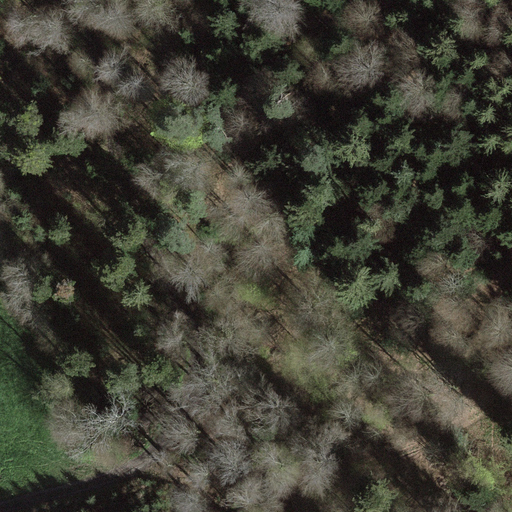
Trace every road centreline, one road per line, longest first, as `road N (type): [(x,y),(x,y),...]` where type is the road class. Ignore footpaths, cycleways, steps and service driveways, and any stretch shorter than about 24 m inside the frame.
road 1 (track): [(0,509),(131,466),(179,425),(201,383),(199,346),(123,178),(87,0)]
road 2 (track): [(131,466),(323,475),(437,442),(511,395)]
